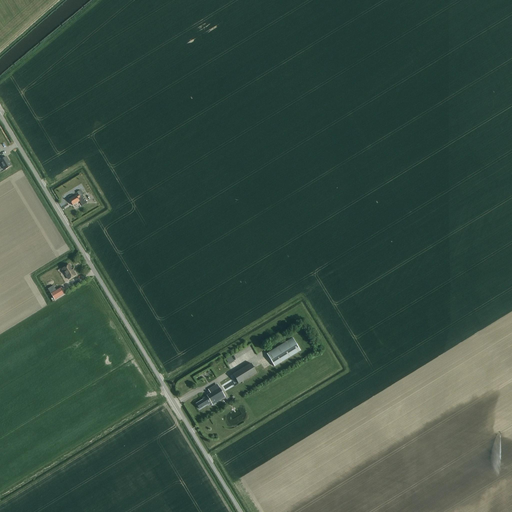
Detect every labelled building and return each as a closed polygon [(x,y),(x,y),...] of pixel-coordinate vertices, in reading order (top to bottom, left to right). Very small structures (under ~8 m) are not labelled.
[(0,164),(1,164),(4,170),(12,165),(6,156),(1,159),(0,159),(0,164)] [(80,201),(79,200),(78,199),(80,198),(78,195),(76,196),(76,195),(69,200),(73,205),(80,201)] [(62,269),(68,280),(76,275),(74,271),(74,270),(73,268),(72,268),(70,264),(62,269)] [(53,286),(48,289),(51,294),(56,290),(53,286)] [(56,290),(51,294),(55,300),(65,293),(61,287),(56,290)] [(267,353),(267,355),(275,366),(300,351),(293,338),(267,353)] [(233,374),(235,378),(238,382),(239,384),(257,373),(251,363),(233,374)] [(199,409),(208,404),(208,405),(211,403),(212,405),(225,397),(220,388),(204,397),(205,398),(196,404),(199,409)]
